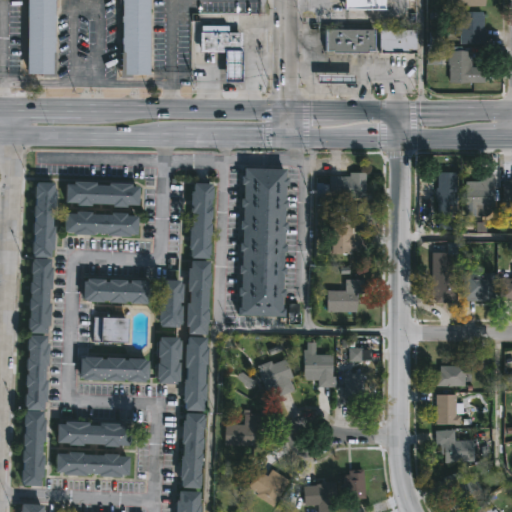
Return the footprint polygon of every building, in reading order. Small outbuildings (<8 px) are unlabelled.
[(26,74),(25,74),(25,0),(52,0),(52,74),(26,74)] [(126,78),(119,78),(119,0),(148,0),(148,75),(130,74),(130,78),(126,78)] [(384,0),(384,9),(342,9),(342,0),(384,0)] [(448,0),(449,8),(486,8),(485,0),(448,0)] [(482,12),(482,16),(484,16),(483,44),(459,44),(459,35),(448,35),(448,26),(459,26),(459,12),(482,12)] [(366,50),(366,53),(333,53),(333,51),(325,51),(325,29),(373,29),(373,50),(366,50)] [(380,56),(379,56),(379,30),(415,30),(415,56),(380,56)] [(238,33),(239,80),(223,80),(223,53),(198,52),(199,32),(238,33)] [(474,51),(474,68),(484,68),(484,83),(449,83),(449,65),(447,65),(447,54),(448,54),(448,51),(474,51)] [(354,84),(315,83),(315,74),(354,75),(354,84)] [(284,168),(284,177),(286,177),(286,185),(283,185),(283,199),(285,199),(285,207),(283,207),(282,221),(285,222),(285,230),(282,229),(281,244),(284,244),(284,251),(281,251),(281,266),(284,266),(283,274),(281,274),(280,289),(283,289),(283,296),(280,296),(280,309),(282,309),(282,317),(267,316),(267,312),(236,311),(236,307),(238,307),(238,296),(236,296),(236,287),(238,287),(239,274),(236,274),(236,265),(239,265),(240,251),(237,251),(237,242),(240,242),(240,229),(238,229),(238,220),(240,220),(241,207),(238,207),(238,198),(241,198),(241,184),(239,184),(239,175),(242,175),(242,167),(284,168)] [(457,173),(456,191),(459,191),(459,207),(453,207),(453,218),(437,218),(437,205),(435,205),(437,172),(457,173)] [(364,173),(364,198),(335,198),(335,194),(328,194),(329,177),(349,177),(349,173),(364,173)] [(493,175),(493,179),(495,179),(493,206),(490,206),(490,217),(464,216),(465,182),(479,182),(479,175),(493,175)] [(511,201),(502,201),(503,181),(511,181),(511,201)] [(52,183),(51,191),(54,191),(53,214),(50,214),(50,227),(52,227),(51,250),(49,250),(48,258),(31,258),(31,254),(29,254),(29,242),(31,242),(31,222),(33,222),(33,218),(31,218),(31,206),(32,206),(33,186),(34,186),(34,182),(52,183)] [(94,182),(94,186),(106,186),(106,183),(130,184),(130,186),(137,187),(137,206),(125,205),(125,208),(110,207),(110,205),(89,204),(89,206),(74,206),(75,203),(63,203),(63,184),(72,184),(72,182),(94,182)] [(208,185),(207,208),(210,208),(209,219),(208,219),(208,224),(209,224),(208,244),(209,244),(208,255),(207,255),(207,259),(189,258),(189,250),(187,250),(188,227),(190,227),(191,213),(188,213),(189,191),(192,191),(192,183),(208,184),(208,185)] [(89,212),(89,215),(109,215),(109,213),(124,214),(124,216),(136,216),(135,235),(128,235),(128,237),(104,236),(104,234),(91,233),(91,235),(70,235),(70,232),(62,232),(63,213),(74,214),(74,212),(89,212)] [(351,221),(351,235),(363,235),(363,254),(331,254),(331,224),(339,224),(339,216),(351,216),(351,221)] [(449,257),(449,273),(455,273),(455,297),(448,297),(448,304),(434,304),(434,285),(433,285),(434,257),(449,257)] [(48,259),(48,268),(50,268),(49,290),(47,290),(46,304),(48,304),(48,327),(45,327),(44,334),(27,334),(27,330),(25,330),(25,319),(28,319),(28,311),(26,311),(27,299),(29,299),(29,294),(27,294),(27,282),(29,282),(30,274),(28,274),(28,262),(31,262),(31,259),(48,259)] [(208,261),(208,288),(206,288),(206,309),(207,309),(205,335),(186,335),(186,327),(184,327),(185,304),(187,304),(188,292),(185,292),(186,268),(188,268),(189,261),(208,261)] [(465,301),(462,301),(463,273),(494,274),(494,301),(465,301)] [(101,278),(101,281),(105,281),(105,278),(123,279),(123,282),(127,282),(127,280),(144,280),(144,283),(148,283),(148,302),(127,302),(127,301),(121,300),(121,302),(105,302),(105,300),(100,300),(100,301),(83,301),(83,299),(79,299),(79,280),(83,280),(83,278),(101,278)] [(511,301),(500,301),(498,301),(499,278),(511,278),(511,301)] [(179,281),(179,284),(181,284),(180,303),(178,303),(178,306),(180,306),(180,325),(177,325),(177,328),(158,328),(158,323),(156,323),(156,306),(159,306),(159,301),(157,301),(157,284),(160,284),(160,280),(179,281)] [(364,290),(364,293),(356,294),(355,312),(326,311),(326,290),(344,291),(344,280),(364,280),(364,290)] [(126,319),(125,344),(91,342),(92,318),(126,319)] [(45,336),(45,367),(43,367),(43,381),(44,381),(44,403),(41,403),(41,411),(23,411),(23,408),(21,408),(22,395),(24,395),(24,388),(23,388),(23,375),(25,375),(25,371),(23,371),(24,359),(25,359),(25,339),(27,339),(27,336),(45,336)] [(205,338),(205,365),(203,365),(202,385),(204,385),(203,401),(202,401),(202,412),(183,411),(183,404),(181,403),(182,380),(184,380),(185,369),(182,368),(183,345),(185,345),(186,337),(205,338)] [(176,338),(176,341),(178,341),(178,360),(176,360),(176,363),(177,363),(177,382),(174,382),(174,385),(156,385),(156,380),(154,380),(155,364),(157,364),(157,358),(155,358),(155,342),(158,342),(158,338),(176,338)] [(363,363),(363,349),(348,349),(348,363),(363,363)] [(315,350),(315,355),(334,355),(334,371),(331,371),(331,377),(335,377),(335,383),(332,383),(332,387),(317,387),(317,381),(303,381),(303,350),(315,350)] [(99,358),(99,360),(104,360),(104,358),(122,359),(122,361),(125,361),(125,359),(143,359),(143,361),(147,362),(146,380),(143,380),(143,383),(124,382),(124,380),(121,380),(121,382),(102,381),(102,379),(99,379),(99,381),(80,380),(80,378),(77,378),(77,376),(76,376),(78,359),(82,359),(82,358),(99,358)] [(284,360),(291,378),(288,379),(293,390),(277,396),(274,387),(265,390),(256,367),(270,361),(271,365),(284,360)] [(464,366),(464,368),(471,368),(471,382),(464,382),(464,387),(435,387),(435,372),(439,372),(439,366),(464,366)] [(359,381),(359,384),(362,384),(362,398),(343,398),(343,373),(362,373),(362,381),(359,381)] [(455,396),(455,404),(462,404),(462,414),(455,414),(455,416),(459,416),(459,426),(434,425),(435,395),(455,396)] [(263,415),(262,430),(256,430),(256,438),(253,438),(253,447),(224,446),(224,425),(242,425),(243,424),(237,424),(238,415),(242,415),(242,411),(249,411),(248,415),(263,415)] [(41,412),(41,421),(43,421),(42,443),(40,443),(39,456),(41,456),(40,479),(38,479),(38,487),(20,487),(20,483),(18,483),(19,471),(21,471),(21,464),(19,464),(20,451),(21,451),(22,447),(20,447),(21,435),(22,435),(23,428),(21,428),(21,415),(23,415),(23,412),(41,412)] [(203,419),(201,431),(201,451),(200,451),(200,456),(201,456),(200,467),(199,467),(200,482),(178,482),(180,458),(182,458),(183,446),(180,446),(181,416),(202,416),(203,419)] [(90,422),(90,424),(101,425),(101,422),(125,423),(125,425),(130,426),(129,445),(120,444),(120,446),(105,446),(105,444),(85,443),(85,445),(70,444),(70,442),(58,442),(59,423),(66,423),(66,420),(90,422)] [(453,430),(454,441),(472,441),(473,462),(443,463),(443,455),(440,455),(439,450),(435,450),(434,431),(453,430)] [(85,452),(85,455),(105,456),(105,453),(131,456),(131,475),(123,475),(123,477),(100,476),(100,474),(88,474),(88,476),(65,475),(65,472),(57,472),(58,454),(70,454),(70,452),(85,452)] [(271,470),(288,481),(271,507),(255,496),(256,494),(246,487),(257,472),(266,478),(271,470)] [(364,500),(344,501),(343,476),(348,475),(347,471),(363,470),(364,500)] [(461,471),(465,483),(475,479),(482,497),(464,504),(465,507),(452,511),(444,491),(446,490),(442,478),(461,471)] [(337,483),(338,511),(317,511),(317,506),(303,507),(302,487),(337,483)] [(198,493),(198,511),(173,511),(174,501),(176,501),(177,492),(198,493)] [(491,510),(492,511),(494,509),(496,511),(473,511),(491,499),(496,506),(491,510)] [(40,504),(40,511),(15,511),(16,510),(18,511),(18,503),(40,504)]
